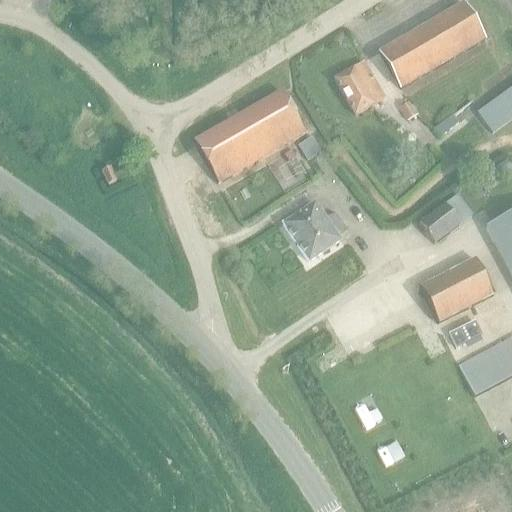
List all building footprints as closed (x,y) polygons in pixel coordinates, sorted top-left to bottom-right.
[(380,54),(401,91),(485,44),(463,6),(380,54)] [(333,80),(354,117),(383,101),(362,63),(333,80)] [(511,86),(475,113),(491,136),(511,119),(511,86)] [(194,144),(218,185),(304,136),(281,94),(194,144)] [(432,128),(438,137),(457,123),(451,115),(432,128)] [(306,128),(308,145),(326,143),(324,126),(306,128)] [(100,170),(106,184),(114,180),(108,166),(100,170)] [(418,224),(432,244),(471,218),(457,197),(418,224)] [(333,215),(326,220),(315,203),(281,225),(308,265),(341,243),(337,238),(345,233),(333,215)] [(511,212),(484,228),(511,279),(511,212)] [(417,288),(436,325),(491,297),(472,260),(417,288)] [(511,338),(456,367),(472,398),(511,377),(511,338)] [(370,418),(382,411),(367,385),(355,392),(370,418)] [(378,429),(390,451),(407,441),(394,419),(378,429)]
